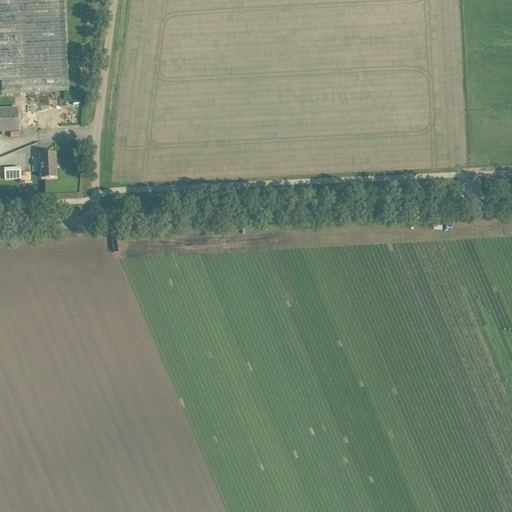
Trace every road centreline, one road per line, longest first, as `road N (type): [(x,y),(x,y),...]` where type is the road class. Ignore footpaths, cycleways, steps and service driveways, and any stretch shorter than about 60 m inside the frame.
road 1 (tertiary): [(97,218),(511,200)]
road 2 (unclassified): [(97,218),(116,0)]
